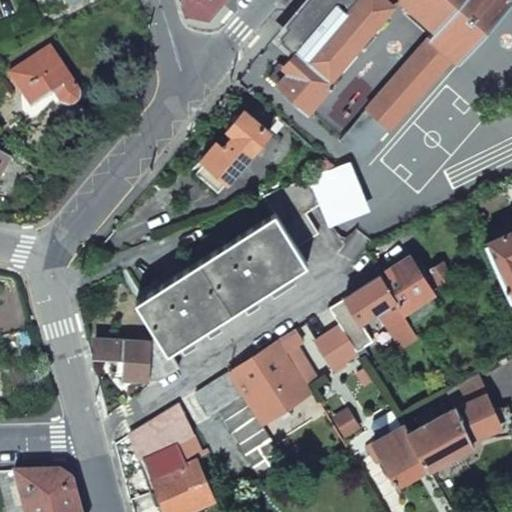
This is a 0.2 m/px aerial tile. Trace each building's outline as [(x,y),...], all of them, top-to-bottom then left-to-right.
[(182,0),(182,3),(185,16),(209,21),(226,0),(182,0)] [(389,0),(308,0),(287,25),(289,28),(285,32),(281,37),(296,52),(284,66),(280,64),(268,77),(308,110),(335,80),(332,77),(394,4),(389,0)] [(511,0),(401,0),(436,30),(431,36),(454,57),(460,63),(511,1),(511,0)] [(431,36),(368,109),(391,129),(454,57),(431,36)] [(50,46),(7,73),(30,109),(48,97),(53,104),(56,107),(58,108),(61,109),(67,109),(73,106),(77,102),(79,96),(79,94),(78,90),(64,68),(50,46)] [(341,140),(364,160),(391,129),(368,109),(341,140)] [(244,111),(202,158),(205,162),(227,179),(236,170),(244,160),(248,163),(257,153),(253,150),(270,131),(244,111)] [(330,160),(319,163),(322,172),(326,170),(337,166),(330,160)] [(205,162),(196,173),(218,190),(227,179),(205,162)] [(326,221),(328,225),(361,210),(346,163),(337,166),(326,170),(341,214),(326,221)] [(318,204),(326,221),(341,214),(326,170),(322,172),(310,177),(318,204)] [(310,177),(264,195),(275,212),(275,211),(296,246),(318,233),(305,212),(318,204),(310,177)] [(511,180),(501,186),(511,209),(511,180)] [(497,188),(481,195),(486,206),(502,199),(497,188)] [(275,212),(136,299),(159,335),(169,350),(307,263),(296,246),(275,211),(275,212)] [(511,229),(484,242),(511,300),(511,229)] [(410,255),(380,274),(396,298),(403,311),(434,292),(410,255)] [(443,261),(438,264),(445,278),(450,275),(443,261)] [(438,264),(429,269),(436,283),(445,278),(438,264)] [(359,320),(396,298),(380,274),(330,307),(341,324),(352,342),(367,333),(359,320)] [(341,324),(317,341),(333,367),(357,351),(352,342),(341,324)] [(296,328),(280,339),(286,351),(298,343),(303,340),(296,328)] [(149,342),(146,378),(161,377),(178,366),(169,350),(159,335),(149,342)] [(96,338),(94,355),(115,356),(115,365),(122,365),(121,377),(146,378),(149,342),(96,338)] [(278,339),(229,371),(260,421),(309,391),(278,339)] [(289,354),(307,385),(318,377),(298,343),(286,351),(289,354)] [(229,371),(197,391),(210,412),(219,407),(261,477),(286,464),(229,371)] [(421,423),(407,430),(428,466),(472,442),(472,441),(493,436),(511,432),(511,423),(508,404),(491,408),(476,375),(448,390),(454,405),(433,417),(429,409),(417,415),(421,423)] [(180,402),(130,434),(159,511),(183,511),(213,500),(196,458),(208,454),(205,448),(201,450),(180,402)] [(345,409),(332,417),(342,434),(355,426),(345,409)] [(428,466),(407,430),(403,422),(364,444),(373,461),(381,457),(396,484),(412,475),(428,466)] [(60,470),(13,472),(24,511),(81,511),(73,479),(60,470)] [(24,511),(13,472),(0,472),(0,486),(6,511),(24,511)]
